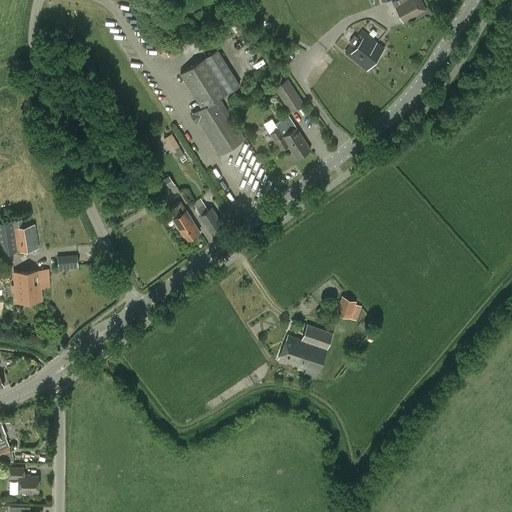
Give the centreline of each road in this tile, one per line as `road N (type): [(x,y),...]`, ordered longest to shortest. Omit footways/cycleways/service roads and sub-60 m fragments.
road 1 (secondary): [(137,309),(395,115),(474,0)]
road 2 (unclassified): [(137,309),(36,91),(37,0)]
road 3 (unclassified): [(59,511),(60,413),(45,380)]
